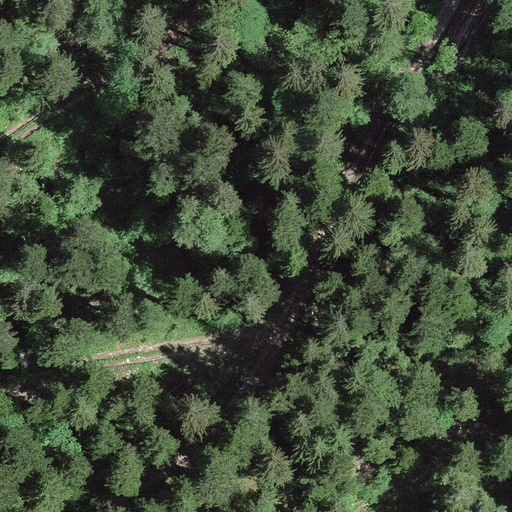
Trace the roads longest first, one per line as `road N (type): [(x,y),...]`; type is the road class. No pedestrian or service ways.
road 1 (track): [(245,387),(340,178),(455,0)]
road 2 (track): [(117,511),(245,387)]
